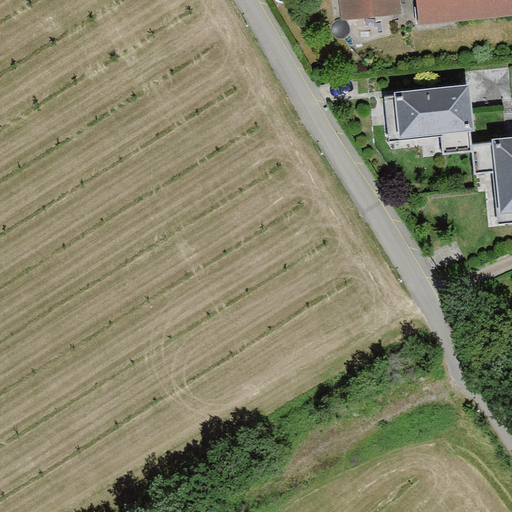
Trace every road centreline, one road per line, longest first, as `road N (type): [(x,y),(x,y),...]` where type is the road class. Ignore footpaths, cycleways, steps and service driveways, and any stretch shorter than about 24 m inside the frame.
road 1 (residential): [(247,0),(424,299)]
road 2 (residential): [(424,299),(511,421)]
